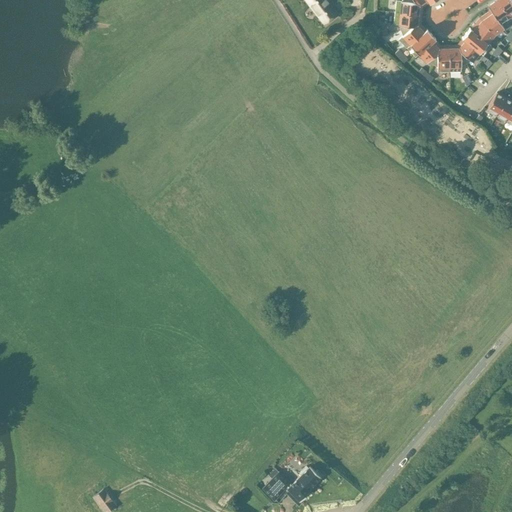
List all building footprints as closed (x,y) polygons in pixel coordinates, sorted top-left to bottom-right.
[(306,0),(324,23),(337,13),(326,0),(306,0)] [(418,15),(419,5),(410,0),(401,0),(401,1),(396,0),(395,12),(418,15)] [(508,16),(497,0),(497,1),(497,0),(496,1),(495,2),(494,2),(488,6),(491,10),(492,12),(502,26),(511,20),(511,19),(509,15),(508,16)] [(511,13),(511,1),(511,0),(497,0),(508,16),(509,15),(511,13)] [(417,25),(418,20),(418,15),(395,12),(393,24),(399,25),(401,30),(417,25)] [(502,26),(492,12),(481,20),(494,34),(503,28),(504,28),(502,26)] [(494,34),(481,20),(473,30),(487,43),(494,34)] [(406,48),(424,32),(417,25),(401,30),(402,36),(398,39),(406,48)] [(487,43),(473,30),(471,29),(470,28),(465,34),(462,38),(464,40),(465,40),(483,56),(483,55),(491,46),(487,43)] [(418,54),(432,41),(434,39),(435,38),(430,33),(427,29),(426,30),(425,31),(424,32),(406,48),(407,48),(415,57),(418,54)] [(483,56),(465,40),(459,48),(466,64),(471,61),(476,64),(483,56)] [(431,64),(439,48),(432,41),(418,54),(426,62),(427,62),(431,64)] [(449,72),(449,48),(439,48),(431,64),(437,66),(437,72),(449,72)] [(466,64),(459,48),(449,48),(449,72),(461,71),(461,66),(466,64)] [(406,61),(408,59),(402,53),(398,56),(404,63),(406,61)] [(474,77),(477,79),(480,77),(478,70),(471,73),(473,78),(474,77)] [(466,86),(471,80),(468,73),(462,77),(466,86)] [(486,110),(496,116),(506,98),(496,92),(486,110)] [(505,121),(511,109),(511,101),(506,98),(496,116),(505,121)] [(500,172),(502,166),(492,162),(490,169),(500,172)] [(310,488),(321,477),(320,476),(322,474),(317,469),(315,471),(310,466),(308,468),(306,466),(299,473),(301,475),(291,484),(276,469),(269,475),(272,478),(262,488),(274,499),(286,487),(288,488),(287,489),(299,501),(310,489),(310,488)] [(103,488),(92,497),(96,501),(107,493),(103,488)]
